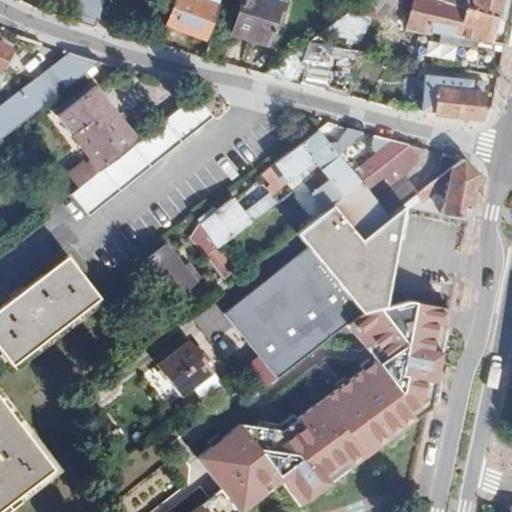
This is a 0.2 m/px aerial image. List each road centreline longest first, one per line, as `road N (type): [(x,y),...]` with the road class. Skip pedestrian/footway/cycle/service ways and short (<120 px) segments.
road 1 (residential): [(0,10),(83,43),(508,153)]
road 2 (secondary): [(508,153),(490,214),(479,338),(462,379),(435,511)]
road 3 (secondary): [(471,478),(511,292)]
